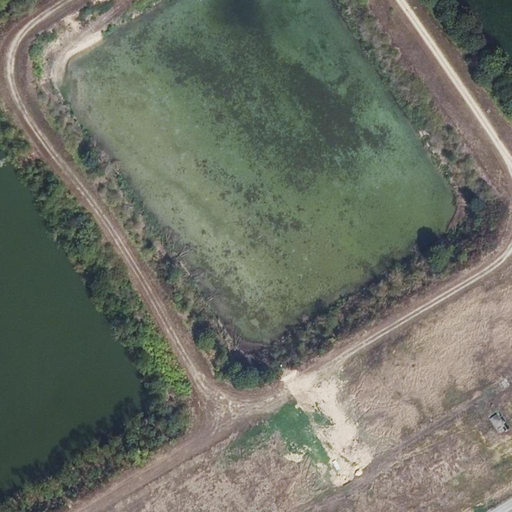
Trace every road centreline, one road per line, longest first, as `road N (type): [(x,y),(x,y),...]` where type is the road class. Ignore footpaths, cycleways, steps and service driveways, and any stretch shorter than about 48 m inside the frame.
road 1 (track): [(228,426),(11,91),(17,42),(75,0)]
road 2 (track): [(85,511),(511,248)]
road 3 (track): [(511,382),(297,511)]
road 4 (track): [(511,174),(398,0)]
